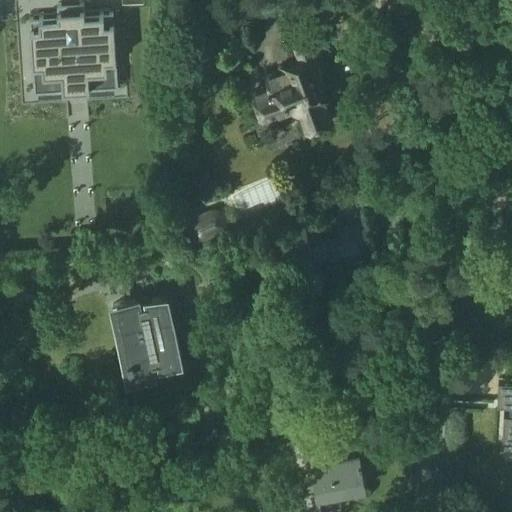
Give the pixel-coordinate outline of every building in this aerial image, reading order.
[(89,70),(117,68),(113,11),(84,13),(84,8),(58,10),(59,16),(30,17),(34,74),(62,72),(63,89),(90,87),(89,70)] [(269,83),(253,89),(262,116),(291,106),(301,111),(307,128),(332,120),(326,102),(330,101),(321,73),(323,72),(315,51),(323,48),(317,30),(293,38),(300,59),(281,66),(281,69),(266,74),(269,83)] [(211,208),(186,219),(196,241),(230,227),(225,214),(222,211),(216,208),(211,208)] [(370,218),(350,222),(331,226),(332,231),(305,236),(301,217),(271,223),(278,258),(290,256),(294,274),(328,267),(326,260),(339,257),(342,273),(366,269),(363,252),(376,250),(370,218)] [(141,297),(113,303),(120,333),(129,331),(132,345),(130,345),(127,346),(130,358),(129,358),(129,360),(130,364),(131,363),(131,364),(133,375),(144,373),(148,373),(157,371),(154,360),(159,359),(160,363),(167,362),(177,360),(174,346),(172,336),(167,337),(165,329),(174,327),(171,311),(167,295),(146,299),(146,302),(142,303),(141,297)] [(511,433),(511,374),(499,374),(498,398),(510,398),(510,407),(505,407),(504,433),(511,433)] [(364,423),(340,428),(343,445),(357,443),(367,441),(364,423)] [(323,459),(313,462),(319,494),(322,508),(341,504),(339,491),(365,486),(359,452),(357,443),(343,445),(340,428),(318,432),(323,459)] [(173,486),(199,481),(195,460),(169,465),(173,486)]
